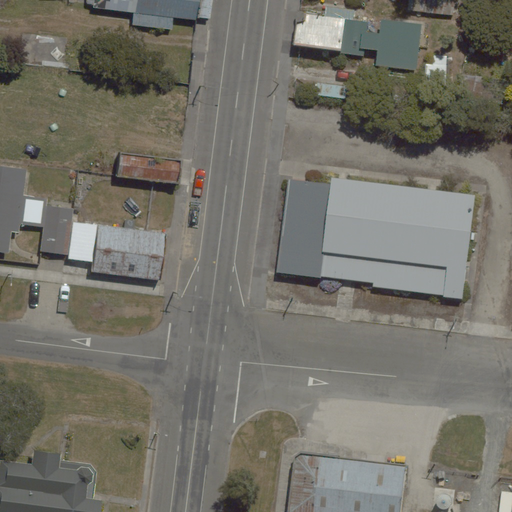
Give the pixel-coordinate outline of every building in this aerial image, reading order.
[(95,0),(94,10),(134,14),(133,25),(173,29),(174,18),(210,22),(212,0),(95,0)] [(366,0),(365,16),(414,19),(415,0),(366,0)] [(356,18),(357,11),(308,4),(305,23),(298,22),(294,45),(373,57),(378,22),(356,18)] [(454,57),(431,54),(428,73),(450,77),(454,57)] [(120,144),(116,178),(176,186),(181,152),(120,144)] [(0,250),(17,253),(21,221),(41,224),(45,199),(25,196),(29,168),(0,163),(0,250)] [(470,214),(323,195),(322,206),(283,201),(271,293),(456,317),(470,214)] [(76,215),(78,206),(47,202),(40,252),(94,260),(92,273),(160,282),(167,234),(95,224),(96,218),(76,215)] [(0,510),(15,511),(83,511),(89,468),(0,457),(0,510)] [(401,511),(406,480),(294,466),(287,511),(401,511)]
